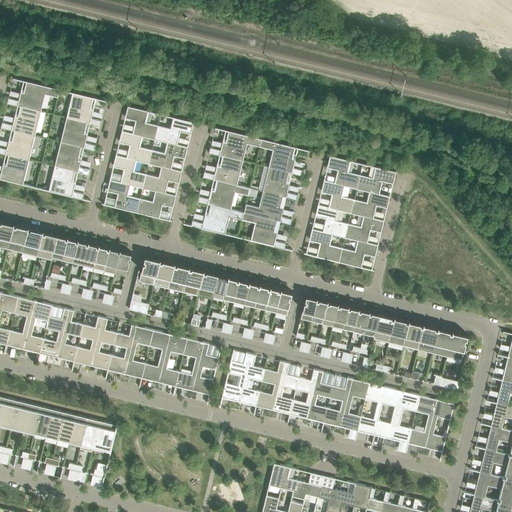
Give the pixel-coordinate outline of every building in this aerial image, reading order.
[(7,102),(41,110),(45,93),(58,96),(60,88),(13,77),(13,78),(26,81),(24,92),(21,91),(22,90),(21,90),(19,96),(18,100),(8,97),(7,102)] [(73,92),(71,96),(66,117),(100,125),(101,120),(91,118),(94,108),(93,108),(92,111),(90,110),(93,98),(106,101),(106,100),(92,96),(73,92)] [(1,126),(35,135),(41,110),(7,102),(20,106),(18,116),(16,116),(16,115),(15,114),(13,124),(2,122),(1,126)] [(155,138),(158,124),(146,121),(148,110),(128,105),(126,112),(127,112),(125,117),(127,117),(127,118),(136,120),(133,132),(142,135),(155,138)] [(194,121),(173,116),(170,127),(158,124),(155,138),(167,141),(177,143),(180,131),(189,133),(189,132),(191,133),(192,128),(194,121)] [(66,117),(60,141),(94,149),(96,144),(85,142),(88,132),(87,132),(87,133),(84,132),(87,122),(100,125),(66,117)] [(29,159),(35,135),(1,126),(1,127),(14,130),(12,140),(10,140),(10,139),(9,139),(7,148),(0,146),(0,152),(9,154),(29,159)] [(210,147),(209,151),(242,160),(247,141),(260,144),(262,138),(215,127),(228,131),(226,141),(223,141),(224,140),(223,139),(220,149),(210,147)] [(127,157),(136,159),(149,162),(152,149),(140,146),(142,135),(133,132),(122,130),(123,130),(122,129),(120,136),(121,136),(119,141),(121,141),(121,142),(130,144),(127,157)] [(273,147),(268,166),(302,174),(303,170),(293,167),(296,157),(295,157),(294,158),(292,157),(295,147),(308,150),(308,149),(262,138),(260,144),(273,147)] [(94,149),(60,141),(55,165),(75,170),(88,174),(90,169),(79,166),(82,156),(81,156),(81,157),(78,157),(81,146),(94,149)] [(164,152),(152,149),(149,162),(161,165),(171,168),(174,155),(183,157),(185,157),(186,152),(188,146),(187,145),(187,146),(177,143),(167,141),(164,152)] [(242,160),(209,151),(209,152),(222,155),(220,166),(218,165),(218,164),(217,164),(214,173),(204,171),(203,176),(217,179),(236,184),(242,160)] [(0,178),(23,184),(29,159),(9,154),(6,165),(4,164),(4,163),(3,163),(1,173),(0,172),(0,178)] [(124,168),(121,181),(130,183),(143,186),(146,173),(134,170),(136,159),(127,157),(117,154),(116,154),(114,160),(115,160),(113,165),(115,166),(124,168)] [(357,187),(360,174),(348,171),(350,160),(330,155),(328,161),(329,161),(327,166),(329,167),(338,169),(335,182),(325,179),(324,179),(344,184),(357,187)] [(55,165),(48,190),(82,198),(83,197),(84,193),(73,191),(76,181),(75,180),(75,181),(72,181),(75,170),(55,165)] [(143,186),(155,189),(165,192),(168,179),(177,181),(179,181),(180,176),(180,177),(182,170),(181,170),(171,168),(161,165),(158,176),(146,173),(143,186)] [(262,190),(296,199),(298,194),(287,191),(290,182),(289,181),(289,182),(286,182),(289,171),(302,175),(302,174),(268,166),(262,190)] [(380,167),(375,166),(372,177),(360,174),(357,187),(369,190),(390,195),(389,195),(379,193),(382,180),(391,182),(393,182),(394,177),(396,171),(380,167)] [(109,185),(108,190),(109,190),(109,191),(118,193),(116,198),(115,205),(115,206),(137,211),(140,197),(128,194),(130,183),(121,181),(111,179),(111,178),(110,178),(108,185),(109,185)] [(250,187),(236,184),(217,179),(214,190),(212,189),(212,188),(211,188),(209,198),(198,195),(197,200),(211,203),(230,208),(234,190),(248,194),(250,187)] [(344,184),(324,179),(322,185),(323,186),(321,190),(323,191),(332,193),(329,206),(319,204),(319,203),(318,203),(318,204),(338,209),(351,212),(354,198),(342,195),(344,184)] [(140,197),(137,211),(159,217),(159,216),(161,210),(162,203),(171,206),(171,205),(173,206),(174,201),(176,194),(175,194),(165,192),(155,189),(152,200),(140,197)] [(296,199),(262,190),(258,205),(246,202),(244,211),(277,220),(290,223),(292,218),(281,216),(284,206),(283,206),(283,207),(280,206),(283,196),(296,199)] [(366,201),(354,198),(351,212),(363,215),(384,220),(384,219),(383,219),(373,217),(376,204),(385,206),(387,206),(388,202),(390,195),(369,190),(366,201)] [(191,224),(191,225),(224,233),(224,232),(229,214),(242,217),(244,211),(230,208),(211,203),(208,214),(206,214),(206,213),(205,212),(203,222),(192,220),(191,224)] [(323,231),(332,233),(345,236),(348,223),(336,220),(338,209),(318,204),(316,210),(317,210),(316,215),(317,215),(317,216),(326,218),(323,230),(323,231)] [(244,211),(242,217),(255,221),(251,238),(251,239),(284,248),(285,247),(286,242),(275,240),(278,230),(277,230),(277,231),(274,230),(277,220),(244,211)] [(345,236),(357,239),(367,241),(370,229),(379,231),(379,230),(381,231),(382,226),(384,220),(363,215),(360,226),(348,223),(345,236)] [(0,245),(8,248),(14,223),(0,219),(0,245)] [(28,226),(14,223),(8,248),(22,251),(28,226)] [(37,255),(43,230),(28,226),(22,251),(37,255)] [(311,234),(310,239),(311,239),(311,240),(320,242),(317,255),(339,261),(342,247),(330,244),(332,233),(323,231),(323,230),(313,228),(312,227),(310,234),(311,234)] [(57,233),(43,230),(37,255),(51,258),(57,233)] [(68,236),(57,233),(51,258),(52,259),(52,257),(62,259),(68,236)] [(62,259),(73,262),(78,238),(68,236),(62,259)] [(89,241),(78,238),(73,262),(83,264),(89,241)] [(342,247),(339,261),(361,266),(361,265),(364,253),(373,255),(373,254),(375,255),(376,250),(378,244),(377,243),(377,244),(367,241),(357,239),(355,250),(342,247)] [(83,264),(94,267),(99,244),(89,241),(83,264)] [(110,246),(99,244),(94,267),(104,269),(110,246)] [(104,269),(115,272),(120,249),(110,246),(104,269)] [(131,251),(120,249),(115,272),(125,274),(131,251)] [(154,284),(160,258),(151,256),(145,255),(141,270),(139,280),(154,284)] [(175,262),(160,258),(154,284),(169,287),(175,262)] [(189,266),(175,262),(169,287),(183,291),(189,266)] [(204,269),(189,266),(183,291),(198,294),(204,269)] [(218,273),(204,269),(198,294),(212,298),(218,273)] [(229,275),(218,273),(212,298),(213,298),(213,296),(223,298),(229,275)] [(239,278),(229,275),(223,298),(234,301),(239,278)] [(23,283),(29,284),(31,278),(23,276),(23,277),(25,277),(23,283)] [(250,280),(239,278),(234,301),(244,304),(250,280)] [(260,283),(250,280),(244,304),(255,306),(260,283)] [(62,291),(73,292),(75,283),(64,281),(62,291)] [(266,284),(260,283),(255,306),(265,309),(271,285),(266,284)] [(281,288),(271,285),(265,309),(276,311),(281,288)] [(84,296),(94,297),(95,288),(85,287),(84,296)] [(292,291),(281,288),(276,311),(287,314),(292,291)] [(0,314),(2,309),(14,312),(18,296),(1,292),(0,296),(0,339),(1,340),(1,342),(6,343),(10,329),(0,326),(0,314)] [(106,292),(105,301),(115,302),(116,294),(106,292)] [(311,320),(317,297),(306,294),(300,317),(311,320)] [(7,342),(24,346),(35,300),(18,296),(14,312),(27,315),(23,332),(10,329),(6,343),(7,344),(7,342)] [(328,299),(317,297),(311,320),(322,323),(328,299)] [(130,303),(129,308),(138,311),(147,313),(149,303),(141,301),(131,299),(130,303)] [(338,302),(330,300),(328,299),(322,323),(332,325),(338,302)] [(48,320),(52,304),(35,300),(24,346),(35,348),(35,350),(40,352),(44,337),(31,334),(35,317),(48,320)] [(349,305),(338,302),(332,325),(343,328),(349,305)] [(58,354),(69,308),(64,307),(64,308),(61,318),(50,315),(52,304),(48,320),(46,327),(58,330),(56,340),(44,337),(40,352),(41,352),(41,350),(58,354)] [(359,307),(351,305),(349,305),(343,328),(353,330),(359,307)] [(370,310),(359,307),(353,330),(364,333),(370,310)] [(74,310),(74,309),(69,308),(58,354),(69,357),(68,359),(74,360),(78,345),(66,342),(68,332),(80,335),(83,323),(71,320),(74,310)] [(380,312),(372,310),(370,310),(364,333),(374,335),(373,337),(374,337),(380,312)] [(395,316),(380,312),(374,337),(388,341),(395,316)] [(75,358),(91,362),(103,316),(98,315),(97,316),(98,316),(95,326),(83,323),(80,335),(92,338),(90,348),(78,345),(74,360),(75,360),(75,358)] [(114,343),(117,331),(105,328),(107,318),(108,318),(103,316),(91,362),(103,365),(102,367),(107,368),(108,368),(112,353),(100,350),(102,340),(114,343)] [(214,327),(217,318),(209,316),(206,325),(214,327)] [(409,319),(399,317),(395,316),(388,341),(403,344),(409,319)] [(192,317),(190,323),(199,326),(200,319),(192,317)] [(424,323),(409,319),(403,344),(418,348),(424,323)] [(222,329),(233,332),(236,323),(225,320),(222,329)] [(109,366),(125,370),(136,325),(131,323),(131,324),(129,334),(117,331),(114,343),(126,346),(123,356),(112,353),(108,368),(108,369),(109,366)] [(438,326),(424,323),(418,348),(432,352),(438,326)] [(137,342),(149,345),(153,329),(136,325),(125,370),(136,373),(136,375),(141,376),(142,377),(145,362),(133,359),(137,342)] [(255,337),(257,328),(246,326),(244,335),(255,337)] [(453,330),(443,328),(438,326),(432,352),(447,355),(453,330)] [(170,333),(153,329),(149,345),(162,348),(158,365),(145,362),(142,377),(143,375),(159,379),(170,333)] [(468,334),(453,330),(447,355),(462,359),(464,349),(468,334)] [(265,341),(276,342),(277,333),(266,332),(265,341)] [(171,350),(183,353),(187,337),(170,333),(159,379),(170,381),(170,383),(175,385),(176,385),(179,370),(166,367),(171,350)] [(176,383),(193,387),(204,341),(187,337),(183,353),(196,356),(192,373),(179,370),(176,385),(176,383)] [(301,349),(311,351),(313,342),(303,340),(301,349)] [(209,343),(209,342),(204,341),(193,387),(204,390),(203,392),(209,393),(210,393),(213,379),(201,375),(203,365),(216,369),(219,356),(218,356),(206,353),(209,343)] [(323,346),(322,355),(337,356),(337,347),(323,346)] [(240,398),(251,353),(246,351),(245,352),(246,352),(243,362),(232,359),(231,359),(228,372),(241,375),(238,385),(225,381),(222,394),(223,394),(240,398)] [(355,360),(356,351),(343,351),(343,360),(360,361),(360,360),(355,360)] [(262,380),(265,367),(253,365),(256,355),(256,354),(251,353),(240,398),(251,401),(250,403),(256,404),(256,405),(260,390),(247,387),(249,377),(262,380)] [(511,357),(507,356),(509,357),(506,367),(505,367),(502,379),(511,381),(511,357)] [(273,407),(285,361),(279,360),(280,360),(277,370),(265,367),(262,380),(275,383),(272,393),(260,390),(256,405),(257,403),(273,407)] [(296,388),(299,376),(287,373),(289,363),(290,363),(290,362),(285,361),(273,407),(285,409),(284,411),(289,413),(290,413),(293,398),(281,395),(283,385),(296,388)] [(307,415),(318,369),(313,368),(313,369),(311,379),(299,376),(296,388),(309,391),(306,401),(293,398),(290,413),(291,411),(307,415)] [(323,371),(324,370),(318,369),(307,415),(318,418),(318,420),(323,421),(324,421),(327,406),(314,403),(317,393),(330,396),(333,384),(321,381),(323,371)] [(411,377),(419,379),(420,374),(422,374),(413,371),(412,373),(411,377)] [(442,375),(434,373),(434,374),(435,375),(434,382),(432,382),(431,382),(440,384),(442,376),(442,375)] [(341,423),(352,377),(347,376),(347,377),(345,387),(333,384),(330,396),(342,400),(340,409),(327,406),(324,421),(325,419),(341,423)] [(440,384),(457,389),(458,388),(459,382),(459,381),(442,376),(440,384)] [(365,398),(369,382),(352,377),(341,423),(352,426),(352,428),(357,429),(361,415),(358,414),(348,411),(352,394),(365,398)] [(511,381),(502,379),(503,380),(501,390),(499,390),(496,401),(496,402),(507,404),(510,392),(511,392),(511,381)] [(382,402),(386,386),(369,382),(365,398),(378,401),(374,418),(361,415),(357,429),(358,429),(358,427),(374,431),(375,431),(378,419),(382,402)] [(392,436),(403,390),(386,386),(382,402),(395,405),(391,422),(378,419),(375,431),(375,432),(392,436)] [(416,410),(420,394),(403,390),(392,436),(403,438),(402,440),(408,442),(412,427),(399,424),(403,407),(416,410)] [(425,444),(437,398),(420,394),(416,410),(429,413),(425,430),(412,427),(408,442),(409,442),(409,440),(425,444)] [(18,399),(6,397),(0,421),(0,422),(11,426),(18,399)] [(450,418),(454,402),(437,398),(425,444),(437,447),(436,449),(442,450),(446,435),(433,432),(437,415),(450,418)] [(11,426),(23,429),(29,402),(18,399),(11,426)] [(41,405),(29,402),(23,429),(35,431),(41,405)] [(511,405),(507,404),(496,402),(498,403),(495,413),(494,412),(491,424),(491,425),(502,427),(505,415),(511,416),(511,405)] [(35,431),(46,434),(53,408),(41,405),(35,431)] [(64,411),(53,408),(46,434),(58,437),(64,411)] [(58,437),(70,440),(76,414),(64,411),(58,437)] [(88,416),(76,414),(70,440),(81,443),(88,416)] [(93,446),(99,419),(88,416),(81,443),(80,447),(92,450),(93,446)] [(116,424),(99,419),(93,446),(110,450),(109,454),(110,454),(117,422),(116,424)] [(511,444),(510,454),(511,454),(511,429),(502,427),(491,425),(490,425),(492,425),(489,436),(488,435),(485,447),(485,448),(496,450),(499,438),(511,440),(511,444)] [(504,477),(511,478),(511,454),(510,454),(496,450),(485,448),(486,448),(484,459),(482,458),(479,470),(491,473),(494,461),(507,464),(504,477)] [(323,474),(320,484),(288,476),(290,467),(299,469),(299,468),(274,462),(266,494),(267,494),(269,484),(293,490),(291,500),(303,503),(306,493),(318,496),(323,474)] [(499,499),(511,503),(511,502),(511,478),(504,477),(491,473),(479,470),(479,471),(481,471),(478,482),(477,481),(474,493),(485,496),(488,484),(502,487),(499,499)] [(323,474),(318,496),(329,499),(327,509),(339,511),(342,502),(366,508),(371,486),(347,480),(347,481),(355,483),(353,492),(321,484),(323,474)] [(380,511),(381,511),(383,500),(372,497),(375,487),(372,487),(372,486),(371,486),(366,508),(378,511),(377,511),(380,511)] [(395,511),(398,503),(387,501),(390,491),(386,490),(383,500),(381,511),(383,511),(395,511)] [(411,511),(413,507),(412,507),(402,504),(404,494),(400,493),(398,503),(395,511),(411,511)] [(495,511),(509,511),(511,505),(511,504),(511,503),(499,499),(485,496),(474,493),(474,494),(475,494),(473,504),(471,504),(469,511),(481,511),(482,506),(496,510),(495,511)] [(261,511),(287,511),(288,511),(276,509),(279,497),(267,494),(266,494),(261,511)] [(427,511),(430,501),(429,501),(427,510),(416,508),(419,498),(415,497),(412,507),(413,507),(411,511),(427,511)] [(287,511),(301,511),(303,503),(291,500),(288,511),(287,511)]
